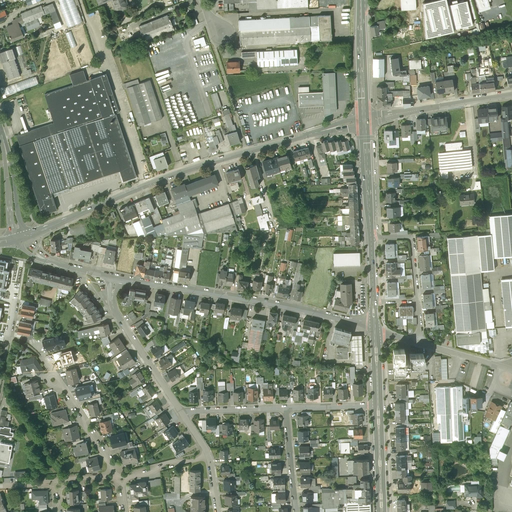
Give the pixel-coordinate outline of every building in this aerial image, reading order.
[(82,21),(73,0),(58,0),(69,27),(82,21)] [(125,0),(97,0),(99,3),(106,0),(111,0),(117,12),(123,9),(128,7),(125,0)] [(240,0),(240,2),(249,2),(250,12),(308,9),(307,0),(240,0)] [(400,0),(401,10),(416,9),(415,0),(400,0)] [(453,30),(447,5),(445,0),(434,0),(422,3),(425,38),(453,32),(453,30)] [(466,0),(447,5),(453,30),(472,25),(466,0)] [(488,0),(475,0),(478,9),(490,6),(488,0)] [(51,4),(46,6),(49,13),(53,24),(58,22),(51,4)] [(41,5),(21,14),(24,23),(37,18),(49,13),(46,6),(42,8),(41,5)] [(123,9),(117,12),(119,18),(126,16),(123,9)] [(167,15),(161,17),(167,32),(173,29),(167,15)] [(330,15),(318,16),(319,26),(310,26),(310,41),(332,40),(331,37),(332,37),(332,34),(331,34),(330,15)] [(318,16),(238,20),(239,30),(240,30),(274,28),(310,26),(319,26),(318,16)] [(161,17),(139,26),(144,40),(144,41),(167,32),(161,17)] [(15,24),(10,26),(6,27),(10,36),(9,36),(10,37),(12,41),(15,39),(23,36),(18,23),(21,22),(20,18),(13,21),(15,24)] [(37,18),(24,23),(27,30),(30,28),(30,29),(40,26),(37,18)] [(378,25),(370,27),(372,36),(378,35),(377,30),(386,28),(385,26),(385,24),(383,24),(378,25)] [(139,26),(132,29),(138,43),(144,40),(139,26)] [(310,26),(274,28),(275,43),(310,41),(310,26)] [(274,28),(240,30),(240,45),(275,43),(274,28)] [(71,31),(65,33),(71,48),(77,46),(71,31)] [(203,37),(193,40),(195,45),(200,43),(201,47),(206,45),(203,37)] [(21,45),(15,47),(22,70),(28,68),(21,45)] [(14,48),(0,52),(0,54),(2,62),(14,58),(17,57),(14,48)] [(257,51),(256,52),(257,57),(257,67),(297,65),(297,50),(257,51)] [(511,56),(506,57),(506,60),(503,60),(502,62),(503,66),(504,68),(511,66),(511,59),(511,56)] [(14,58),(2,62),(8,79),(20,76),(14,58)] [(397,58),(390,58),(392,75),(399,74),(399,76),(402,76),(406,75),(406,74),(405,70),(399,71),(397,58)] [(373,77),(384,77),(384,59),(372,59),(373,77)] [(408,60),(409,69),(414,69),(421,68),(420,59),(408,60)] [(478,75),(478,76),(490,74),(489,66),(488,60),(484,61),(485,65),(481,65),(482,67),(477,68),(478,75)] [(238,62),(227,62),(228,72),(239,72),(238,62)] [(476,75),(478,75),(477,68),(477,66),(470,67),(471,74),(466,74),(466,80),(470,80),(471,84),(479,83),(479,79),(478,77),(476,78),(476,75)] [(119,113),(106,74),(84,81),(81,71),(70,75),(73,85),(44,94),(54,123),(30,130),(31,131),(16,135),(20,145),(19,145),(42,214),(57,210),(51,193),(120,171),(132,167),(115,117),(115,116),(114,114),(119,113)] [(334,73),(323,74),(324,92),(324,104),(325,112),(329,112),(329,110),(336,110),(334,73)] [(35,76),(3,88),(6,96),(38,85),(35,76)] [(127,87),(138,84),(137,79),(123,84),(125,88),(127,87)] [(452,79),(443,81),(445,92),(454,91),(452,79)] [(138,84),(127,87),(139,126),(162,118),(149,80),(138,84)] [(443,81),(435,82),(436,87),(437,86),(438,93),(445,92),(443,81)] [(482,83),(479,83),(480,92),(489,90),(488,82),(482,83)] [(479,83),(471,84),(472,93),(476,92),(480,92),(479,83)] [(404,91),(391,91),(391,93),(391,96),(392,96),(403,95),(410,95),(410,94),(410,85),(405,85),(405,88),(404,88),(404,91)] [(385,86),(376,87),(377,96),(386,96),(386,94),(386,87),(386,86),(385,86)] [(417,89),(419,99),(430,97),(428,87),(417,89)] [(176,92),(162,96),(164,103),(178,99),(176,92)] [(324,104),(324,92),(309,93),(298,93),(299,106),(324,104)] [(221,107),(217,93),(210,95),(215,109),(221,107)] [(386,96),(377,96),(377,108),(390,107),(390,102),(386,102),(386,99),(386,96)] [(403,99),(402,100),(403,103),(404,107),(413,105),(413,102),(410,103),(410,99),(403,99)] [(510,106),(502,107),(503,118),(503,119),(506,119),(511,118),(511,113),(511,110),(510,106)] [(496,107),(486,108),(486,109),(488,121),(493,120),(493,118),(497,118),(496,107)] [(483,109),(477,110),(478,119),(478,122),(479,122),(488,121),(486,109),(485,109),(484,108),(483,109)] [(233,125),(229,114),(224,115),(228,127),(228,126),(233,125)] [(212,119),(214,125),(220,123),(218,117),(212,119)] [(437,118),(431,119),(431,125),(432,131),(447,130),(446,123),(446,117),(440,118),(440,117),(437,118)] [(424,119),(416,119),(416,129),(417,129),(417,131),(417,132),(425,132),(424,119)] [(410,124),(401,125),(401,135),(410,135),(410,132),(410,124)] [(206,134),(209,143),(214,141),(215,144),(223,141),(219,129),(206,134)] [(234,132),(227,135),(229,140),(230,143),(240,140),(237,131),(236,131),(234,132)] [(390,131),(385,131),(385,137),(384,137),(384,140),(389,140),(389,145),(396,145),(395,137),(395,131),(395,133),(390,133),(390,131)] [(502,133),(489,134),(490,141),(502,140),(502,138),(502,133)] [(508,138),(502,138),(502,140),(505,168),(511,167),(511,149),(509,150),(508,138)] [(347,139),(341,141),(343,149),(344,150),(350,149),(347,139)] [(327,140),(321,142),(322,145),(323,151),(330,149),(327,142),(327,140)] [(334,140),(327,142),(330,149),(330,151),(336,149),(334,141),(334,140)] [(341,140),(334,141),(336,149),(337,151),(343,149),(341,141),(341,140)] [(461,142),(445,144),(446,153),(462,151),(461,142)] [(308,147),(300,150),(303,158),(311,156),(308,147)] [(300,150),(293,152),(295,161),(300,159),(303,158),(300,150)] [(446,153),(439,153),(440,171),(447,170),(471,168),(469,150),(462,151),(446,153)] [(288,154),(282,156),(285,168),(291,167),(288,154)] [(156,158),(153,159),(156,168),(157,170),(168,166),(168,165),(164,155),(156,158)] [(282,156),(276,157),(279,170),(285,168),(282,156)] [(276,157),(271,159),(269,160),(269,159),(263,161),(266,174),(279,170),(276,157)] [(398,162),(387,163),(387,172),(396,171),(396,167),(398,167),(398,162)] [(256,164),(250,166),(250,167),(246,168),(251,187),(258,186),(256,179),(260,177),(256,164)] [(132,167),(120,171),(123,181),(135,177),(132,167)] [(239,169),(226,172),(230,184),(231,187),(232,189),(239,186),(237,180),(242,179),(239,169)] [(191,183),(185,185),(185,184),(171,189),(177,205),(191,200),(189,195),(195,193),(218,184),(216,180),(215,175),(191,183)] [(398,177),(391,178),(387,178),(388,187),(398,186),(398,177)] [(480,181),(475,182),(475,183),(474,186),(473,188),(472,189),(473,190),(481,189),(480,181)] [(356,184),(349,184),(349,189),(349,192),(357,192),(357,184),(356,184)] [(165,191),(155,195),(159,205),(168,202),(165,191)] [(357,192),(349,192),(349,196),(349,200),(357,200),(357,192)] [(394,192),(386,193),(386,197),(386,202),(395,201),(394,192)] [(472,194),(468,195),(468,194),(463,195),(459,196),(460,204),(473,203),(472,194)] [(262,195),(251,198),(253,205),(259,203),(264,202),(262,195)] [(149,197),(145,199),(149,208),(150,212),(154,210),(149,197)] [(237,199),(238,200),(242,213),(246,212),(242,198),(237,199)] [(145,199),(134,203),(138,213),(149,208),(145,199)] [(180,213),(188,235),(203,234),(207,233),(200,213),(195,199),(191,200),(177,205),(178,206),(180,213)] [(242,213),(238,200),(232,202),(236,215),(242,213)] [(357,200),(349,200),(349,208),(358,208),(357,200)] [(232,202),(200,213),(207,233),(241,231),(236,215),(232,202)] [(126,207),(119,209),(124,220),(139,214),(138,213),(134,203),(128,206),(128,205),(125,206),(126,207)] [(259,203),(253,205),(257,216),(262,215),(259,203)] [(172,208),(174,215),(180,213),(178,206),(172,208)] [(398,207),(387,208),(387,217),(398,216),(397,216),(397,213),(398,212),(398,207)] [(174,215),(162,220),(163,223),(163,224),(166,230),(167,233),(184,226),(187,235),(188,235),(180,213),(174,215)] [(262,215),(257,216),(259,223),(266,221),(269,220),(267,213),(262,215)] [(490,234),(477,235),(480,271),(494,270),(493,258),(511,256),(511,213),(489,216),(490,234)] [(358,215),(349,216),(349,225),(350,225),(358,224),(358,215)] [(149,216),(141,220),(145,231),(153,227),(149,216)] [(96,227),(106,222),(104,217),(94,221),(96,227)] [(141,220),(133,223),(139,237),(148,237),(145,231),(141,220)] [(266,221),(259,223),(261,230),(269,230),(266,221)] [(398,223),(389,223),(390,231),(396,231),(399,231),(398,223)] [(350,232),(350,236),(359,236),(358,224),(350,225),(350,232)] [(156,233),(153,227),(145,231),(148,237),(157,236),(156,233)] [(185,268),(189,247),(201,249),(203,234),(188,235),(187,235),(184,235),(182,250),(179,270),(183,270),(183,269),(185,268)] [(477,235),(447,238),(450,274),(480,271),(477,235)] [(350,236),(345,236),(345,240),(350,239),(350,244),(359,244),(359,236),(350,236)] [(80,249),(79,249),(78,257),(90,260),(91,251),(80,249)] [(106,249),(105,253),(103,260),(108,261),(107,264),(113,265),(114,257),(114,256),(115,251),(106,249)] [(170,273),(168,282),(177,283),(177,280),(179,270),(182,250),(177,250),(173,272),(170,273)] [(359,252),(333,253),(334,266),(360,265),(359,252)] [(164,265),(167,266),(165,272),(170,273),(172,259),(165,258),(164,265)] [(0,260),(0,297),(1,298),(3,290),(5,291),(9,270),(7,269),(8,261),(0,260)] [(150,261),(147,260),(145,266),(143,277),(150,278),(152,270),(148,269),(149,268),(150,261)] [(145,266),(136,264),(134,275),(143,277),(145,266)] [(168,282),(170,273),(165,272),(167,266),(164,265),(163,267),(163,271),(161,280),(168,282)] [(41,272),(29,269),(28,274),(30,275),(29,279),(28,279),(27,284),(32,286),(33,280),(38,281),(41,272)] [(224,270),(223,269),(221,270),(221,274),(219,283),(225,284),(227,272),(227,271),(224,270)] [(159,271),(155,270),(153,279),(161,280),(163,271),(159,271)] [(183,270),(179,270),(177,280),(189,282),(190,271),(183,270)] [(480,271),(450,274),(456,334),(479,332),(486,331),(485,322),(484,311),(480,271)] [(61,276),(46,272),(46,273),(41,272),(38,281),(58,286),(61,276)] [(233,273),(227,272),(225,284),(232,285),(232,280),(233,274),(234,273),(233,273)] [(293,281),(292,288),(291,292),(295,292),(296,291),(303,292),(304,285),(302,284),(303,281),(299,280),(301,274),(295,272),(293,281)] [(72,279),(61,276),(58,286),(61,287),(69,289),(70,289),(72,279)] [(511,278),(501,279),(505,328),(511,326),(511,278)] [(241,281),(238,280),(238,281),(237,289),(245,290),(245,287),(247,287),(248,282),(241,281)] [(293,281),(285,280),(284,284),(286,284),(285,287),(290,288),(292,288),(293,281)] [(263,283),(254,281),(252,289),(261,291),(263,283)] [(340,291),(338,299),(336,299),(334,307),(347,310),(349,303),(350,303),(349,284),(341,284),(342,291),(340,291)] [(69,289),(61,287),(60,288),(61,288),(59,294),(65,295),(66,293),(68,294),(69,289)] [(285,287),(284,287),(282,296),(287,297),(289,291),(290,291),(290,288),(285,287)] [(84,293),(79,288),(71,300),(73,302),(75,302),(76,304),(76,305),(78,307),(80,308),(81,310),(80,310),(80,311),(82,310),(83,312),(83,314),(85,316),(87,315),(88,317),(87,319),(88,322),(102,319),(99,313),(101,312),(100,309),(97,310),(94,305),(96,304),(95,302),(94,301),(93,302),(92,299),(90,300),(87,295),(88,294),(85,292),(84,293)] [(129,289),(129,295),(123,294),(121,303),(127,304),(128,303),(131,303),(132,298),(133,299),(135,290),(129,289)] [(146,291),(135,289),(135,290),(133,299),(134,299),(133,299),(137,300),(137,299),(147,301),(147,296),(145,295),(146,291)] [(296,291),(295,292),(294,299),(301,301),(302,297),(304,297),(304,294),(302,294),(303,292),(296,291)] [(165,295),(155,294),(153,305),(163,306),(165,295)] [(51,301),(39,298),(38,304),(49,307),(51,301)] [(174,298),(171,298),(168,311),(169,313),(176,314),(177,314),(178,310),(179,299),(177,299),(176,298),(174,298)] [(194,300),(190,300),(186,300),(184,309),(189,310),(192,310),(194,300)] [(209,304),(200,302),(200,305),(198,305),(198,308),(199,308),(199,311),(204,312),(204,315),(207,316),(208,310),(209,304)] [(225,304),(216,302),(216,305),(215,311),(218,312),(224,313),(225,304)] [(241,308),(231,307),(230,317),(240,319),(240,316),(241,309),(241,308)] [(33,312),(22,310),(20,316),(26,317),(32,318),(33,312)] [(277,313),(269,312),(267,321),(268,321),(271,321),(275,322),(276,320),(278,321),(278,317),(277,316),(277,313)] [(289,316),(283,315),(281,322),(281,323),(286,323),(288,324),(289,316)] [(296,317),(289,316),(288,324),(289,324),(294,325),(296,317)] [(264,325),(264,322),(265,321),(254,319),(252,329),(263,331),(263,330),(264,325)] [(312,321),(303,319),(302,327),(304,328),(307,328),(310,329),(312,321)] [(142,320),(134,324),(137,328),(144,323),(142,320)] [(319,322),(312,321),(310,329),(317,331),(319,322)] [(144,323),(137,328),(142,336),(150,331),(144,323)] [(108,324),(98,326),(99,329),(100,335),(101,335),(107,334),(110,333),(108,324)] [(98,326),(78,331),(79,338),(94,334),(93,331),(99,329),(98,326)] [(30,329),(18,327),(17,333),(24,334),(29,335),(30,329)] [(351,332),(334,327),(331,340),(342,344),(347,345),(349,338),(351,338),(351,334),(351,332)] [(259,354),(263,331),(252,329),(251,328),(248,343),(243,342),(241,350),(259,354)] [(479,332),(456,334),(457,345),(468,344),(480,342),(480,339),(479,332)] [(361,333),(351,334),(351,338),(351,349),(355,349),(355,365),(362,364),(361,333)] [(58,336),(42,341),(44,346),(46,346),(47,350),(50,349),(50,351),(66,346),(64,340),(62,341),(61,336),(58,337),(58,336)] [(108,337),(101,340),(104,346),(109,344),(109,343),(110,343),(108,337)] [(110,343),(109,343),(109,344),(113,349),(110,350),(113,354),(125,347),(118,337),(110,343)] [(351,338),(349,338),(347,345),(342,344),(342,348),(347,348),(347,352),(351,352),(351,349),(351,338)] [(480,342),(468,344),(469,349),(474,349),(474,351),(475,351),(480,351),(480,353),(486,352),(486,350),(488,350),(487,338),(486,338),(480,339),(480,342)] [(158,343),(155,344),(156,346),(151,349),(156,356),(163,352),(163,351),(161,347),(158,343)] [(342,348),(336,348),(337,359),(348,358),(347,352),(347,348),(342,348)] [(404,349),(393,350),(394,379),(405,378),(404,366),(410,366),(410,368),(423,367),(423,364),(424,364),(424,357),(423,357),(423,354),(409,355),(409,359),(404,360),(404,349)] [(122,356),(118,359),(125,369),(127,368),(135,363),(128,352),(122,356)] [(167,356),(159,361),(164,369),(172,364),(169,359),(167,356)] [(34,358),(21,361),(21,365),(20,366),(22,372),(30,372),(30,369),(33,368),(38,375),(43,371),(34,358)] [(180,366),(175,369),(179,375),(184,372),(183,371),(180,366)] [(192,368),(184,373),(186,376),(194,371),(192,368)] [(75,369),(66,371),(69,383),(77,381),(76,376),(77,375),(75,369)] [(175,369),(168,374),(172,381),(180,376),(179,375),(175,369)] [(132,375),(131,375),(133,378),(138,384),(146,379),(139,370),(132,375)] [(133,378),(129,381),(133,388),(138,384),(133,378)] [(30,382),(24,383),(24,384),(26,389),(39,386),(37,380),(30,382)] [(314,383),(310,383),(308,384),(308,388),(308,398),(317,398),(317,388),(316,388),(316,384),(314,383)] [(143,388),(142,389),(145,394),(144,394),(144,395),(140,397),(144,402),(155,394),(149,384),(143,388)] [(268,384),(268,389),(263,389),(264,401),(273,400),(273,390),(272,389),(272,384),(268,384)] [(357,385),(353,385),(353,395),(362,395),(362,384),(357,384),(357,385)] [(75,388),(77,394),(79,394),(80,399),(88,397),(95,395),(93,389),(90,390),(89,385),(83,386),(75,388)] [(39,386),(26,389),(27,395),(33,394),(40,392),(39,386)] [(141,386),(130,394),(132,397),(138,393),(138,392),(142,389),(143,388),(141,386)] [(462,386),(435,387),(436,401),(438,401),(440,442),(464,440),(463,421),(462,398),(462,386)] [(342,387),(338,387),(339,398),(347,398),(347,389),(342,389),(342,387)] [(257,388),(248,388),(248,400),(257,400),(257,397),(258,397),(257,390),(257,388)] [(302,389),(293,390),(294,400),(303,399),(302,389)] [(204,390),(203,390),(203,401),(208,401),(208,400),(212,400),(212,390),(204,390)] [(287,390),(279,390),(279,396),(279,400),(279,399),(287,399),(287,400),(288,400),(287,395),(287,390)] [(197,391),(189,392),(189,402),(197,401),(197,391)] [(227,392),(218,392),(219,401),(228,401),(227,392)] [(242,392),(235,392),(235,396),(234,396),(234,401),(243,401),(242,392)] [(54,395),(44,397),(47,408),(57,406),(54,395)] [(481,397),(470,398),(470,411),(477,411),(477,406),(481,406),(481,397)] [(470,398),(462,398),(463,421),(468,421),(467,411),(470,411),(470,398)] [(148,406),(150,410),(152,409),(154,412),(159,408),(161,407),(156,400),(153,402),(148,406)] [(90,403),(88,404),(91,416),(100,413),(97,405),(102,403),(101,401),(97,402),(90,403)] [(498,406),(491,403),(487,411),(491,413),(489,416),(495,419),(496,419),(500,409),(501,407),(501,406),(500,406),(500,405),(499,405),(498,406)] [(505,411),(500,409),(496,419),(495,419),(490,430),(496,433),(505,413),(505,411)] [(64,410),(51,414),(52,418),(51,418),(53,425),(63,423),(68,421),(67,417),(66,417),(64,410)] [(511,416),(505,413),(499,425),(507,428),(511,416)] [(165,414),(156,419),(161,427),(169,421),(165,414)] [(353,414),(352,414),(352,415),(353,423),(361,423),(361,414),(353,414)] [(308,415),(297,416),(297,425),(307,425),(307,419),(308,419),(308,415)] [(0,437),(3,438),(4,435),(12,436),(13,432),(10,432),(11,428),(8,427),(9,421),(5,421),(6,417),(1,416),(0,418),(0,437)] [(215,419),(206,419),(206,420),(206,429),(216,428),(216,425),(215,419)] [(247,419),(239,419),(239,429),(247,429),(247,428),(248,428),(248,426),(247,419)] [(104,421),(100,422),(101,427),(100,429),(101,431),(102,431),(102,432),(112,429),(110,422),(109,420),(104,421)] [(263,420),(257,420),(256,421),(256,422),(254,422),(254,425),(254,430),(254,431),(262,431),(261,427),(263,427),(263,420)] [(279,420),(270,421),(270,427),(270,429),(270,428),(274,428),(274,429),(279,429),(279,420)] [(227,423),(223,423),(223,424),(222,424),(222,434),(232,434),(232,424),(227,424),(227,423)] [(496,433),(489,448),(489,450),(500,450),(509,429),(507,428),(499,425),(496,433)] [(168,429),(164,432),(166,435),(167,434),(170,438),(169,439),(178,433),(173,426),(168,429)] [(76,427),(69,429),(69,428),(62,429),(64,435),(66,434),(68,440),(79,437),(76,427)] [(361,430),(353,430),(353,438),(357,438),(362,437),(361,430)] [(306,431),(298,432),(298,436),(299,436),(299,441),(307,441),(307,438),(307,436),(306,436),(306,432),(306,431)] [(116,435),(110,436),(113,447),(121,445),(126,444),(126,443),(123,433),(116,435)] [(184,437),(179,439),(172,444),(178,452),(189,445),(184,437)] [(84,442),(76,444),(76,445),(76,447),(73,448),(74,452),(76,452),(77,456),(89,453),(87,441),(84,442)] [(404,441),(396,442),(396,450),(405,450),(404,444),(404,441)] [(12,445),(0,442),(0,464),(5,465),(6,462),(9,462),(12,445)] [(308,447),(299,447),(299,456),(306,456),(309,456),(309,453),(308,447)] [(133,449),(134,449),(128,451),(120,453),(121,453),(122,458),(121,458),(122,458),(136,455),(134,454),(133,449)] [(279,449),(268,449),(268,455),(269,458),(280,458),(279,449)] [(500,450),(489,450),(489,458),(500,458),(500,450)] [(131,462),(137,460),(136,460),(135,455),(136,455),(122,458),(124,463),(123,464),(131,462)] [(89,459),(86,460),(86,461),(87,465),(87,466),(88,466),(89,472),(95,470),(95,469),(99,468),(97,457),(89,459)] [(368,460),(347,461),(347,474),(368,474),(368,460)] [(309,462),(299,463),(300,472),(309,471),(309,462)] [(280,463),(271,464),(271,465),(271,468),(269,469),(269,470),(269,473),(274,473),(280,472),(280,463)] [(229,466),(220,467),(221,475),(228,474),(230,474),(229,466)] [(199,471),(189,471),(189,491),(198,491),(198,482),(200,482),(200,479),(198,479),(199,471)] [(309,477),(300,478),(300,487),(308,486),(309,486),(309,478),(309,477)] [(284,478),(273,479),(273,488),(284,487),(284,478)] [(161,479),(154,480),(154,479),(148,481),(149,487),(155,485),(155,486),(161,485),(161,479)] [(368,479),(360,480),(360,484),(360,485),(360,488),(368,488),(369,488),(368,479)] [(232,480),(224,480),(224,490),(234,489),(233,484),(235,484),(235,480),(232,480)] [(431,481),(421,482),(421,491),(431,491),(431,481)] [(145,482),(138,482),(138,484),(129,485),(131,499),(132,499),(138,498),(138,496),(139,496),(139,494),(146,493),(146,490),(148,490),(147,488),(146,488),(145,482)] [(403,483),(397,483),(397,492),(410,491),(409,483),(409,482),(403,483)] [(480,485),(464,485),(465,492),(464,492),(464,495),(465,495),(465,496),(476,495),(477,498),(483,497),(482,492),(480,492),(480,485)] [(111,489),(101,490),(101,500),(105,500),(111,499),(111,489)] [(77,490),(66,491),(67,502),(74,502),(74,501),(78,500),(77,490)] [(47,491),(32,492),(32,500),(41,499),(41,504),(47,504),(47,491)] [(369,494),(369,491),(341,492),(342,502),(341,502),(345,502),(346,507),(346,511),(352,511),(370,511),(369,503),(361,504),(360,495),(369,494)] [(311,492),(302,493),(302,501),(313,501),(312,492),(311,492)] [(325,504),(325,505),(337,504),(336,502),(334,502),(334,492),(329,493),(324,493),(325,504)] [(341,492),(334,492),(334,502),(336,502),(341,502),(342,502),(341,492)] [(278,494),(276,494),(276,503),(280,503),(285,503),(285,493),(278,494)] [(369,494),(360,495),(361,504),(369,503),(369,494)] [(237,496),(224,497),(225,505),(238,504),(237,496)] [(204,511),(204,497),(192,497),(192,506),(191,506),(190,511),(204,511)]
